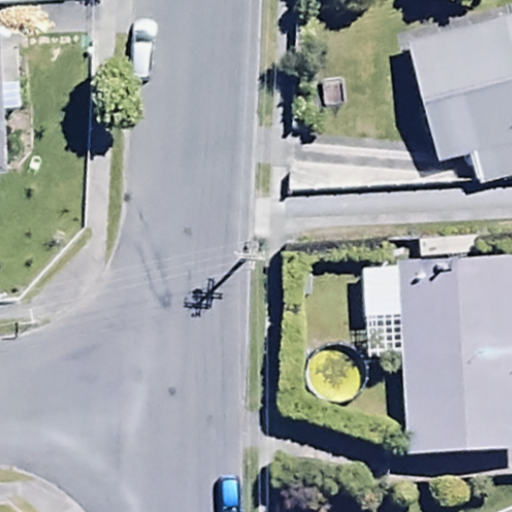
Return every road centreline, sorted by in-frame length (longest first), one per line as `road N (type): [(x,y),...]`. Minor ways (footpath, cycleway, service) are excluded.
road 1 (residential): [(178,0),(164,423)]
road 2 (residential): [(164,423),(0,428)]
